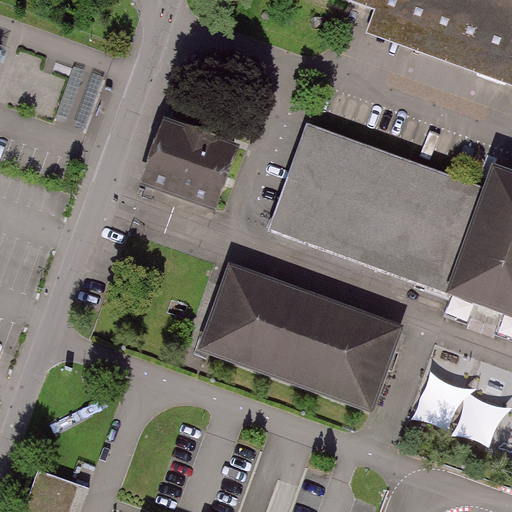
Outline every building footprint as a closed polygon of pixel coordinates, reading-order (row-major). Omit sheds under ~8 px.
[(511,0),(325,0),(370,16),(363,38),(511,88),(511,0)] [(203,142),(160,127),(143,174),(137,190),(209,216),(232,153),(203,142)] [(305,132),(265,231),(511,322),(511,181),(485,172),(478,190),(305,132)] [(400,333),(223,269),(193,354),(371,417),(400,333)] [(507,425),(421,394),(409,423),(496,456),(507,425)]
